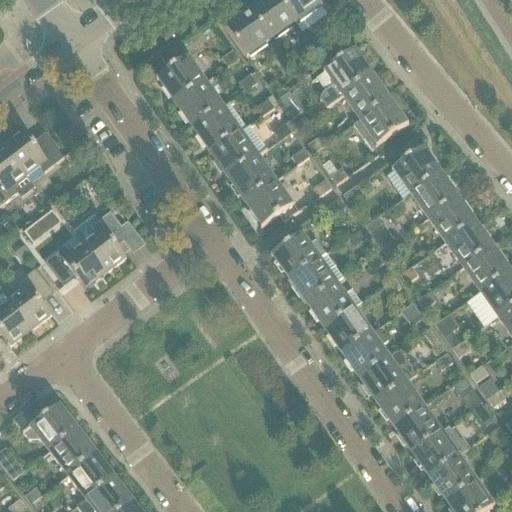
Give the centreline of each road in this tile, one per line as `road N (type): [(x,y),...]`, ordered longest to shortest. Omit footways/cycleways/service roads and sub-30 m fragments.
road 1 (residential): [(399,511),(209,244)]
road 2 (residential): [(209,244),(69,48)]
road 3 (residential): [(511,175),(362,0)]
road 4 (residential): [(181,511),(63,356)]
road 5 (residential): [(63,356),(209,244)]
